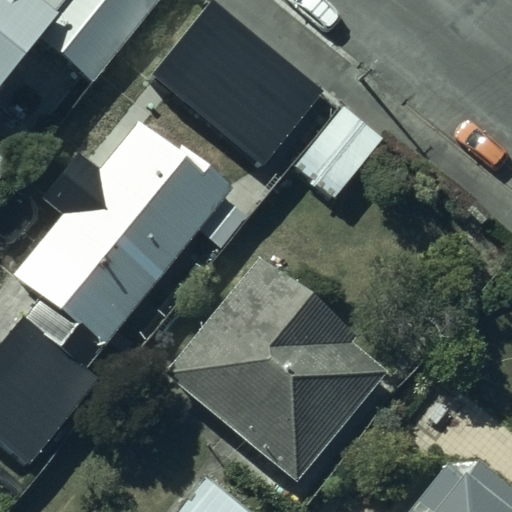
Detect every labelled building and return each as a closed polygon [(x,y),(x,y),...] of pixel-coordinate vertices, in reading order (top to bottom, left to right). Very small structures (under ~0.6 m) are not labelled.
[(0,0),(0,93),(30,57),(86,102),(170,0),(0,0)] [(339,108),(292,166),(333,198),(379,140),(339,108)] [(136,135),(6,292),(96,366),(226,209),(136,135)] [(249,278),(157,390),(289,498),(381,386),(249,278)] [(8,390),(0,400),(0,482),(14,494),(63,435),(8,390)] [(511,511),(511,492),(465,454),(417,511),(511,511)] [(227,511),(201,490),(183,511),(227,511)]
